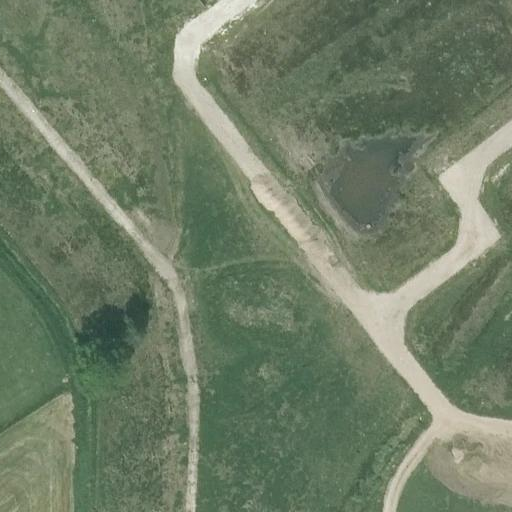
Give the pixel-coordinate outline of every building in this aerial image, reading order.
[(172,0),(181,11),(195,0),(172,0)] [(266,40),(224,72),(238,90),(249,81),(262,98),(292,75),(306,65),(295,51),(282,62),(266,40)] [(262,98),(251,107),(264,123),(275,114),(288,131),(318,108),(331,98),(321,84),(308,95),(303,88),(292,75),(262,98)] [(288,131),(277,140),(288,154),(299,146),(314,165),(357,131),(347,118),(333,128),(318,108),(288,131)] [(357,131),(314,165),(328,183),(317,192),(330,208),(371,176),(354,155),(367,144),(357,131)] [(395,200),(382,210),(407,242),(424,229),(432,240),(450,226),(427,197),(405,213),(395,200)] [(379,234),(357,251),(381,281),(399,267),(390,256),(407,242),(382,210),(368,221),(379,234)] [(206,345),(216,404),(239,401),(230,341),(206,345)]
